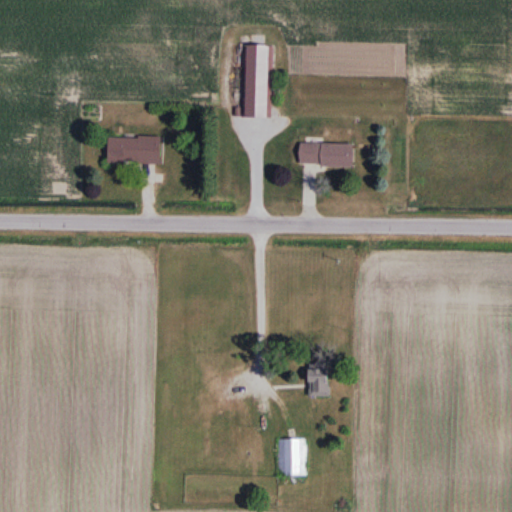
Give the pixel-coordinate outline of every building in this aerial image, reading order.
[(271,118),(271,46),(248,46),(248,118),(271,118)] [(162,138),(110,137),(110,165),(162,165),(162,138)] [(355,143),(301,143),(301,165),(355,165),(355,143)] [(330,395),(330,364),(309,364),(309,395),(330,395)] [(179,369),(179,392),(197,392),(197,369),(179,369)] [(248,427),(176,427),(176,459),(247,460),(248,427)] [(306,436),(278,436),(278,474),(306,474),(306,436)]
